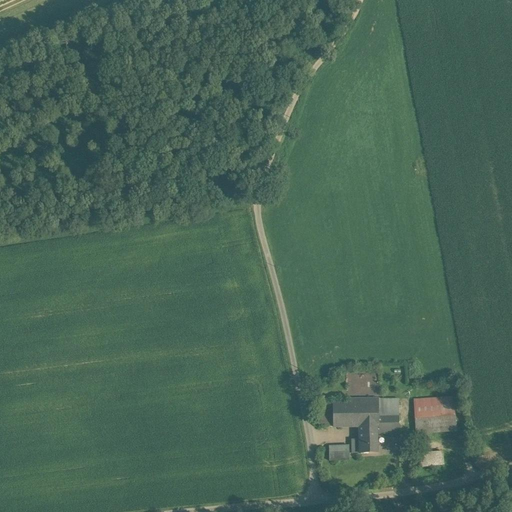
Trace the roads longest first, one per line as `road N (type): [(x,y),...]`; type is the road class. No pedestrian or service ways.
road 1 (unclassified): [(318,489),(259,201),(291,112),(362,0)]
road 2 (unclassified): [(318,489),(105,511)]
road 3 (unclassified): [(511,460),(318,489)]
